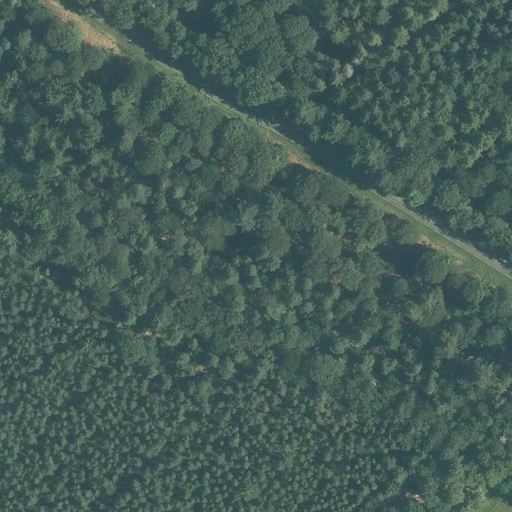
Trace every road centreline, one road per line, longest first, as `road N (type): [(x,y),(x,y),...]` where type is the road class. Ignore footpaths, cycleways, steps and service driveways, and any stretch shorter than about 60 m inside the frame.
road 1 (track): [(511,462),(80,232),(0,157)]
road 2 (primary): [(511,270),(79,0)]
road 3 (unclassified): [(511,220),(160,0)]
road 4 (track): [(91,511),(270,338)]
road 5 (track): [(302,87),(408,0)]
